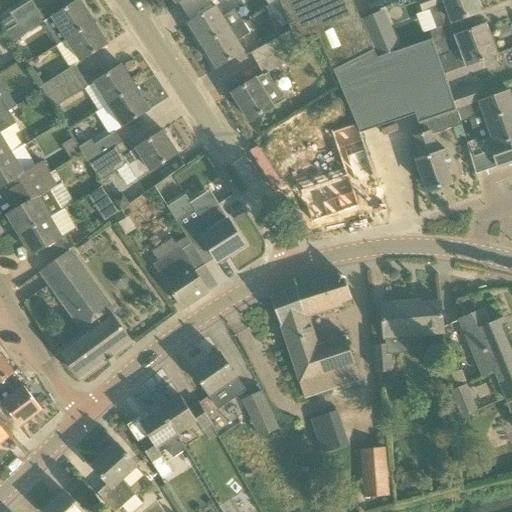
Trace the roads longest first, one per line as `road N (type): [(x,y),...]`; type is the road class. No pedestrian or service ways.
road 1 (residential): [(293,268),(274,220),(127,0)]
road 2 (tertiary): [(293,268),(235,300),(87,409)]
road 3 (tertiary): [(511,259),(438,247),(360,250),(293,268)]
road 4 (residential): [(87,409),(0,295)]
road 5 (tertiary): [(0,494),(87,409)]
